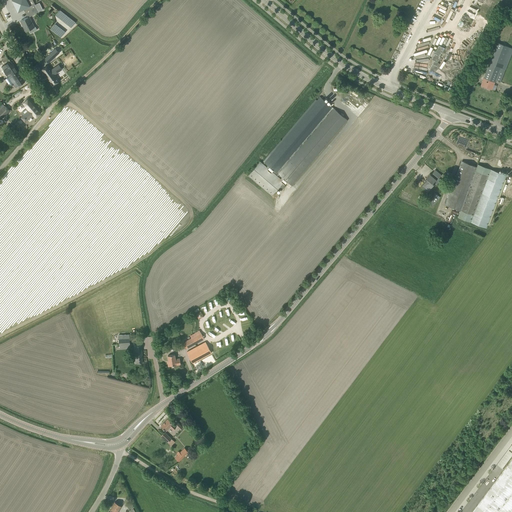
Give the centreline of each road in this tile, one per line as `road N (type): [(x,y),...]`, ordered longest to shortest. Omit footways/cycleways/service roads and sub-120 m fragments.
road 1 (secondary): [(137,425),(266,334),(451,114)]
road 2 (tertiary): [(451,114),(354,70),(263,0)]
road 3 (unclassified): [(0,168),(49,109),(0,23)]
road 4 (track): [(49,109),(159,0)]
road 5 (track): [(119,452),(183,490),(242,511)]
